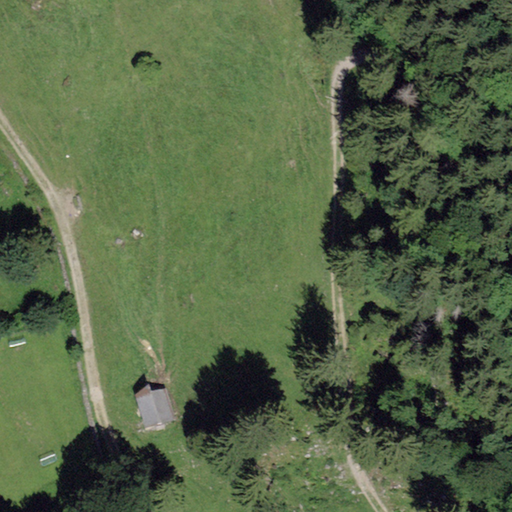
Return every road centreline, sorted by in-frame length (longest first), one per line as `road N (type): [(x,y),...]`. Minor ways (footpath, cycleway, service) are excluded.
road 1 (track): [(387,511),(352,451),(341,353),(339,65),(377,62),(391,71),(472,210),(511,259)]
road 2 (track): [(125,511),(78,273),(47,181),(0,112)]
